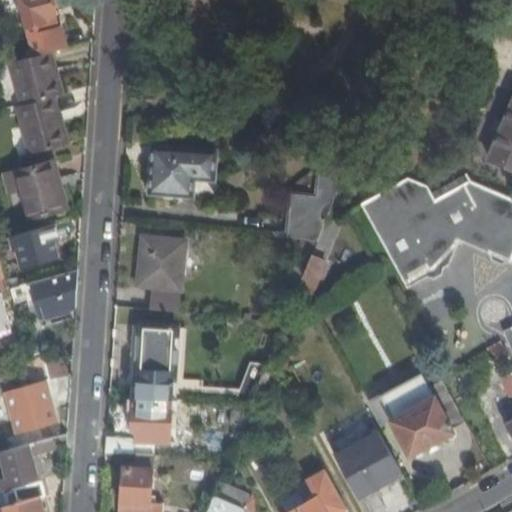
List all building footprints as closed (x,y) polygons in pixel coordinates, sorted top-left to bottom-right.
[(24,3),(38,56),(46,54),(55,52),(69,48),(62,24),(59,24),(56,12),(57,12),(56,6),(60,4),(58,0),(6,0),(9,6),(24,3)] [(55,52),(38,56),(9,63),(19,105),(58,95),(65,94),(55,52)] [(163,118),(197,121),(199,97),(165,94),(163,118)] [(58,95),(19,105),(16,106),(28,154),(71,143),(58,95)] [(511,107),(490,157),(511,166),(511,198),(506,196),(472,182),(472,180),(452,192),(497,207),(511,234),(511,107)] [(220,153),(151,146),(146,193),(190,198),(192,183),(215,185),(220,153)] [(17,169),(30,217),(62,209),(54,178),(59,177),(54,160),(17,169)] [(338,191),(347,170),(321,168),(319,198),(294,195),(289,239),(318,242),(328,217),(334,202),(338,191)] [(23,219),(30,217),(17,169),(10,171),(23,219)] [(443,189),(452,192),(472,180),(468,174),(443,189)] [(511,260),(511,264),(511,234),(497,207),(452,192),(436,201),(433,195),(428,187),(408,179),(361,205),(407,289),(428,276),(429,271),(439,265),(443,266),(448,263),(449,265),(459,242),(486,253),(489,247),(511,257),(511,260)] [(436,201),(452,192),(443,189),(433,195),(436,201)] [(299,287),(309,305),(342,223),(328,217),(318,242),(299,287)] [(188,239),(145,235),(139,284),(182,288),(188,239)] [(21,285),(62,274),(54,243),(29,250),(33,265),(17,270),(21,285)] [(76,308),(79,269),(62,274),(21,285),(12,288),(15,298),(33,292),(40,317),(76,308)] [(0,290),(0,327),(10,324),(1,290),(0,290)] [(155,309),(178,312),(180,294),(157,291),(155,309)] [(0,335),(12,333),(10,324),(0,327),(0,335)] [(167,399),(172,399),(177,328),(144,325),(140,370),(137,370),(135,397),(167,399)] [(72,375),(73,360),(49,364),(53,380),(61,378),(72,375)] [(251,405),(267,366),(253,360),(245,379),(237,375),(225,403),(251,405)] [(0,376),(0,394),(24,388),(28,387),(23,371),(0,376)] [(511,371),(502,377),(511,395),(511,371)] [(453,429),(467,422),(455,401),(444,382),(444,380),(430,387),(423,374),(388,393),(400,415),(393,420),(411,454),(455,431),(453,429)] [(61,378),(53,380),(47,382),(51,398),(62,396),(61,378)] [(51,398),(47,382),(28,387),(24,388),(25,390),(10,394),(19,428),(32,424),(33,427),(57,421),(51,398)] [(384,425),(393,420),(400,415),(388,393),(387,391),(370,401),(384,425)] [(167,399),(135,397),(133,429),(144,429),(143,435),(169,437),(171,412),(167,412),(167,399)] [(11,448),(46,440),(43,430),(31,433),(31,431),(8,437),(11,448)] [(378,432),(334,456),(361,502),(404,478),(378,432)] [(68,445),(69,434),(46,440),(11,448),(10,449),(17,475),(20,485),(41,479),(40,473),(34,474),(32,465),(35,464),(34,457),(41,455),(40,452),(68,445)] [(108,437),(106,452),(134,454),(135,439),(108,437)] [(151,503),(154,455),(139,454),(138,468),(124,466),(120,511),(165,511),(166,504),(151,503)] [(20,485),(17,475),(2,478),(5,488),(20,485)] [(5,488),(0,489),(0,511),(47,511),(43,495),(47,493),(41,479),(20,485),(5,488)] [(235,505),(243,508),(249,496),(219,484),(214,496),(235,505)] [(349,511),(338,493),(321,502),(318,496),(288,511),(349,511)] [(231,511),(235,505),(214,496),(207,511),(231,511)]
